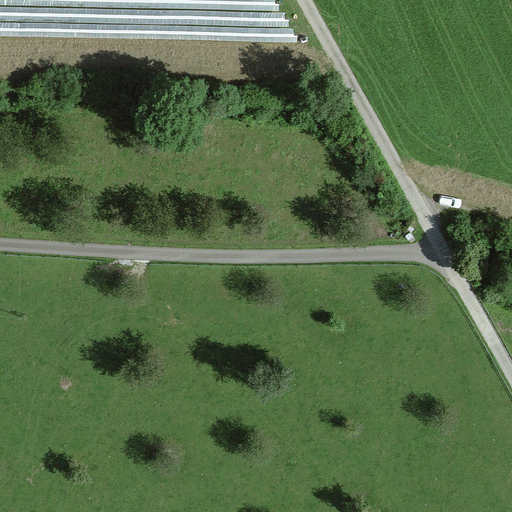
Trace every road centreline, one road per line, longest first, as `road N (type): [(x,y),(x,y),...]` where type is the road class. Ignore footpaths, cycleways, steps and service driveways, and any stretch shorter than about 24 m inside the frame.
road 1 (unclassified): [(442,252),(290,257),(0,245)]
road 2 (residential): [(429,217),(309,0)]
road 3 (unclassified): [(511,374),(442,252)]
